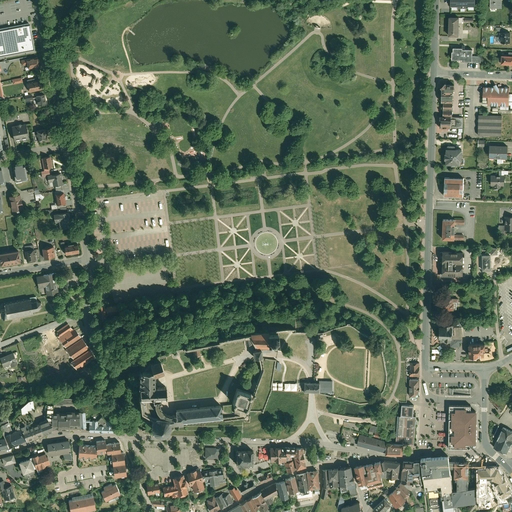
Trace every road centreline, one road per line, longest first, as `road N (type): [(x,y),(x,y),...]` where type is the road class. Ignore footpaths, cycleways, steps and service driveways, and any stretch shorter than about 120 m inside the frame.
road 1 (residential): [(419,455),(302,441),(124,436)]
road 2 (tertiary): [(424,368),(432,73)]
road 3 (residential): [(65,144),(37,0)]
road 4 (residential): [(124,436),(55,435),(0,455)]
road 5 (residential): [(124,436),(84,315)]
